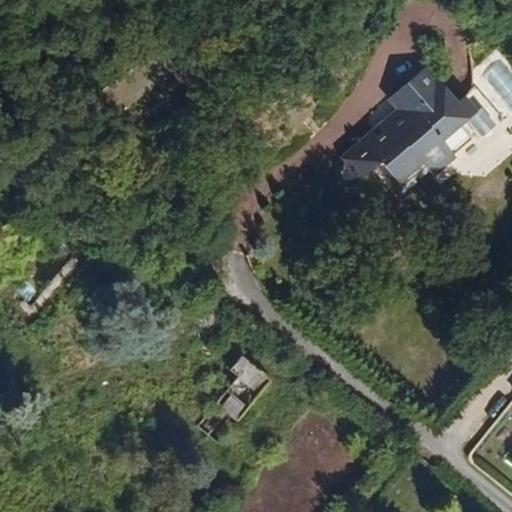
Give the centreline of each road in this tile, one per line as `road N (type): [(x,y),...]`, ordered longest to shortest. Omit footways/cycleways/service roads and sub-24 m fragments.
road 1 (residential): [(87,191),(241,280),(439,447)]
road 2 (unknown): [(247,285),(242,258),(257,196),(359,111),(386,72),(404,23),(420,18),(441,33),(452,61),(449,85)]
